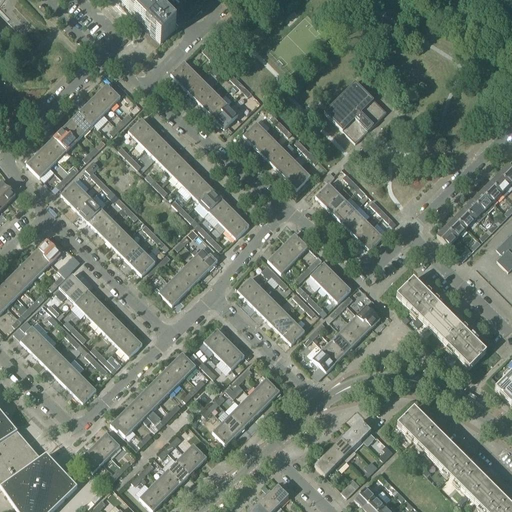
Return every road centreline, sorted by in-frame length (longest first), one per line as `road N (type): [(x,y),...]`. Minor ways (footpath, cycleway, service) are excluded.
road 1 (residential): [(47,217),(2,163),(104,62)]
road 2 (residential): [(286,209),(142,94)]
road 3 (residential): [(482,415),(406,379),(360,384),(318,406)]
road 4 (residential): [(169,338),(47,217)]
road 5 (residential): [(409,236),(368,274),(286,209)]
road 6 (residential): [(318,406),(210,299)]
road 7 (residential): [(511,131),(409,236)]
road 8 (residential): [(511,338),(409,236)]
road 9 (residential): [(74,437),(169,338)]
